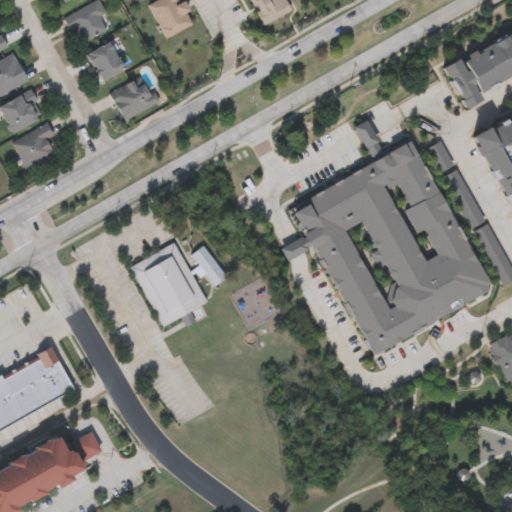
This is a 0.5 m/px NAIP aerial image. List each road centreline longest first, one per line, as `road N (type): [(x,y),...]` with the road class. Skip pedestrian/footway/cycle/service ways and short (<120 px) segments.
road 1 (secondary): [(0,266),(470,0)]
road 2 (secondary): [(384,0),(0,218)]
road 3 (residential): [(240,511),(151,439),(15,210)]
road 4 (residential): [(109,157),(14,0)]
